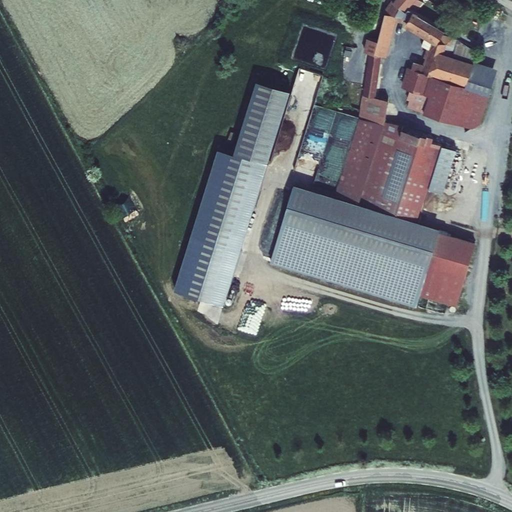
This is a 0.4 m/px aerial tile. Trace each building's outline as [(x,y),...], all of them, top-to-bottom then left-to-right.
[(390,0),(403,10),(402,11),(407,15),(403,21),(425,37),(421,51),(425,52),(419,72),(432,76),(421,111),(455,122),(466,86),(463,85),(470,58),(447,49),(450,37),(440,35),(440,29),(417,12),(423,4),(417,0),(390,0)] [(447,49),(470,58),(473,51),(450,37),(447,49)] [(273,260),(417,303),(421,293),(457,304),(476,240),(438,229),(439,226),(419,220),(443,141),(383,123),(388,97),(374,93),(381,55),(369,52),(360,118),(337,192),(318,186),(297,180),(273,260)] [(466,86),(488,92),(495,68),(470,58),(463,85),(466,86)] [(290,96),(313,104),(323,73),(299,66),(290,96)] [(407,107),(421,111),(432,76),(419,72),(407,69),(403,86),(409,87),(406,98),(410,99),(407,107)] [(193,233),(243,248),(293,86),(259,76),(237,149),(221,144),(193,233)] [(488,92),(466,86),(455,122),(471,126),(479,122),(488,92)] [(354,115),(313,104),(296,166),(317,172),(321,159),(340,164),(354,115)] [(191,234),(188,244),(209,250),(212,240),(191,234)]
